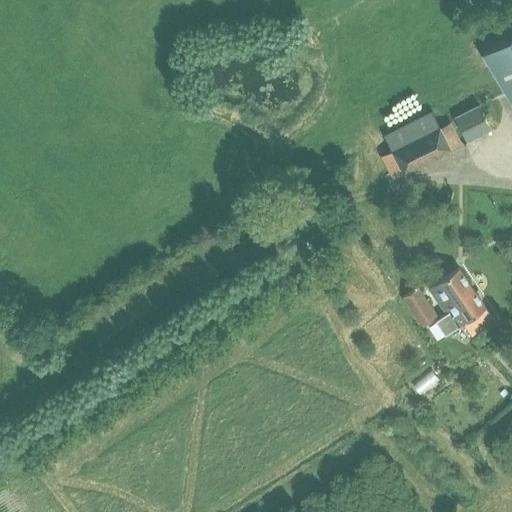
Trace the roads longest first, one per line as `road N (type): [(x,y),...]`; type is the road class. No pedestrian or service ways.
road 1 (track): [(0,425),(338,208),(448,171)]
road 2 (track): [(198,295),(14,355)]
